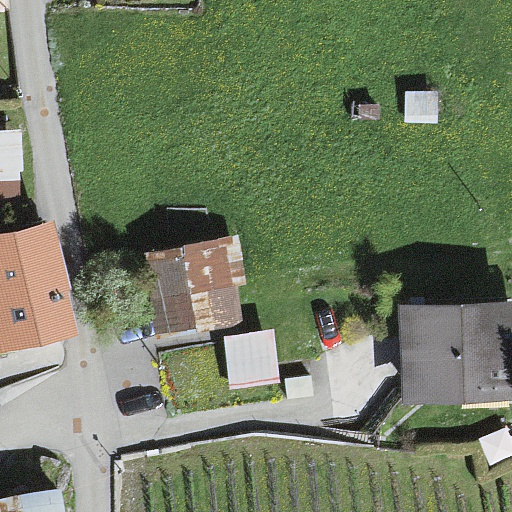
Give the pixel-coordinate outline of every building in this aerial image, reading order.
[(9,137),(0,137),(0,205),(13,205),(9,137)] [(31,227),(0,232),(0,357),(54,347),(31,227)] [(224,239),(125,259),(142,346),(241,327),(224,239)] [(511,341),(511,304),(379,309),(383,414),(511,409),(511,341)] [(58,511),(55,492),(0,500),(0,511),(58,511)]
